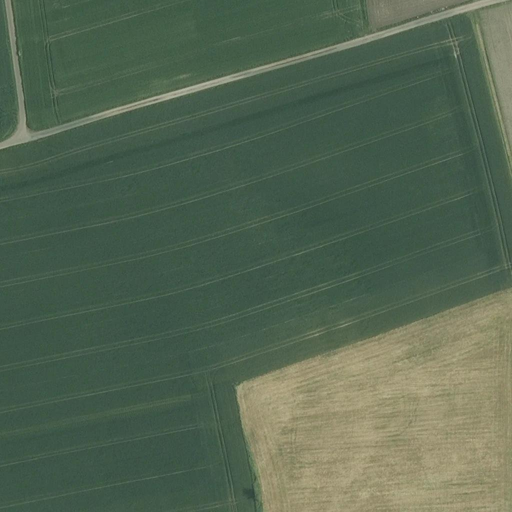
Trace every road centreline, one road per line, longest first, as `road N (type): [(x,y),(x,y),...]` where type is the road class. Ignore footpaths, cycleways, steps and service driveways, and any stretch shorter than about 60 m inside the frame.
road 1 (track): [(24,135),(488,0)]
road 2 (unclassified): [(0,138),(24,135),(6,0)]
